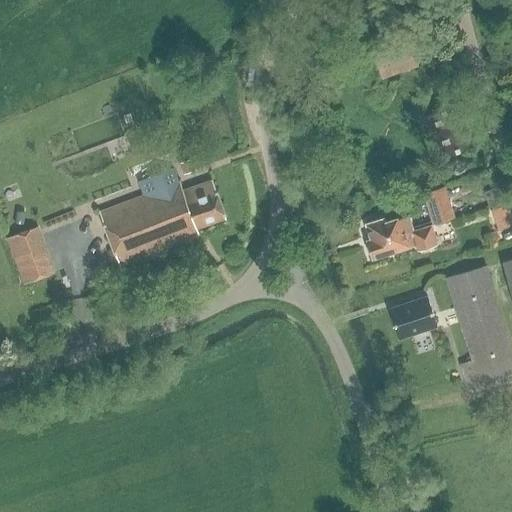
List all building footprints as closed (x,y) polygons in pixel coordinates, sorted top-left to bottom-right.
[(407,34),(370,47),(382,81),(418,67),(407,34)] [(456,108),(423,119),(429,136),(433,135),(441,159),(470,148),(456,108)] [(189,160),(178,165),(182,176),(194,171),(189,160)] [(161,189),(98,213),(119,266),(197,235),(195,229),(225,219),(212,181),(183,191),(175,171),(157,178),(161,189)] [(453,218),(444,186),(422,192),(432,224),(453,218)] [(494,217),(510,211),(508,205),(492,210),(494,217)] [(404,233),(411,231),(407,217),(383,224),(382,220),(365,225),(369,240),(369,241),(403,231),(404,233)] [(511,219),(497,224),(499,230),(511,225),(511,219)] [(369,241),(369,240),(366,241),(367,244),(365,248),(367,254),(370,255),(371,259),(416,246),(417,251),(421,250),(424,251),(431,249),(432,247),(436,245),(430,226),(411,231),(404,233),(403,231),(369,241)] [(11,248),(41,236),(38,228),(8,239),(11,248)] [(511,258),(502,262),(511,293),(511,258)] [(511,372),(511,348),(486,266),(444,279),(470,360),(459,364),(466,387),(511,372)] [(425,297),(388,309),(397,338),(435,326),(425,297)]
